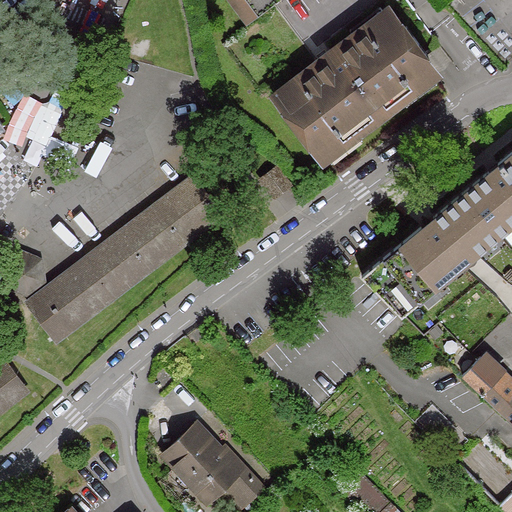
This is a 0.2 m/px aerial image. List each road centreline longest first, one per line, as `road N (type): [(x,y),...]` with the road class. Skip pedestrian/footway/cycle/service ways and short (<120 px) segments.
road 1 (residential): [(511,83),(137,352)]
road 2 (unclassified): [(0,188),(36,130),(91,0)]
road 3 (residential): [(87,398),(0,483)]
